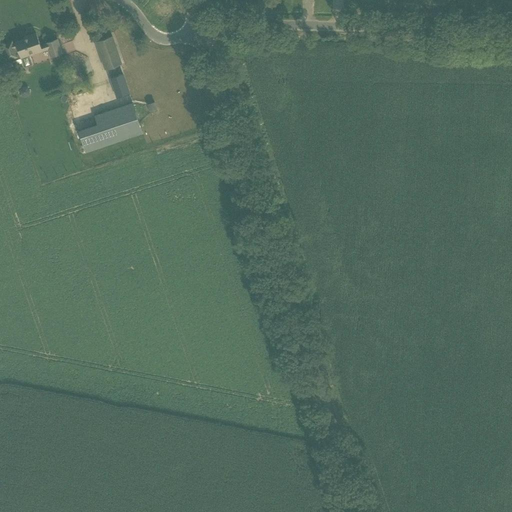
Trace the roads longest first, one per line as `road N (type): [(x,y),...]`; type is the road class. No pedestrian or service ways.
road 1 (unclassified): [(360,511),(198,31)]
road 2 (unclassified): [(511,30),(223,23),(198,31)]
